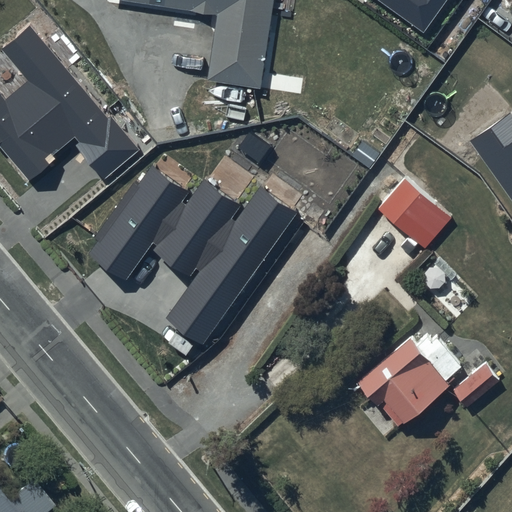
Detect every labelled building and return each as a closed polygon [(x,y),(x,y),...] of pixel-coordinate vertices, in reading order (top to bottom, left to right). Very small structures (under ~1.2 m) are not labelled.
[(137,0),(215,10),(207,75),(258,81),(269,0),(137,0)] [(385,0),(426,29),(446,0),(385,0)] [(30,19),(0,45),(27,76),(3,92),(0,88),(0,139),(29,173),(73,136),(106,173),(139,145),(30,19)] [(511,109),(509,105),(468,134),(511,196),(511,109)] [(147,160),(86,247),(128,278),(150,245),(194,272),(165,314),(207,341),(298,208),(260,181),(247,200),(201,174),(190,188),(147,160)] [(417,339),(410,331),(360,374),(398,417),(462,361),(436,332),(432,336),(427,330),(417,339)] [(9,501),(0,488),(0,511),(47,511),(57,505),(37,479),(9,501)]
